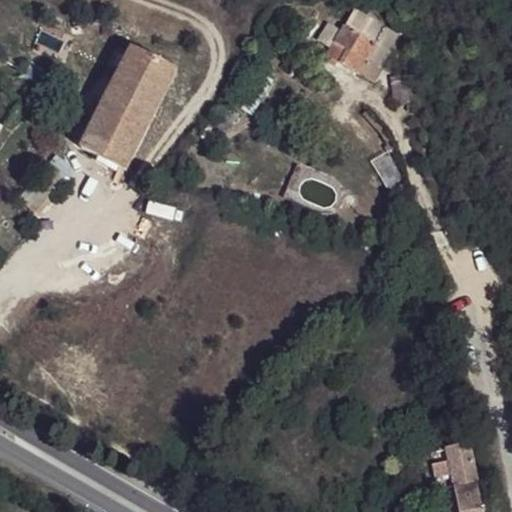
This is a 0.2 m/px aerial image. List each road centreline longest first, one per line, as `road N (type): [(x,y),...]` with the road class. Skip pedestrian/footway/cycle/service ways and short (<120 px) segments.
road 1 (track): [(511,496),(465,273),(389,108),(320,73)]
road 2 (track): [(126,195),(220,57),(205,0)]
road 3 (unclassified): [(0,442),(124,511)]
